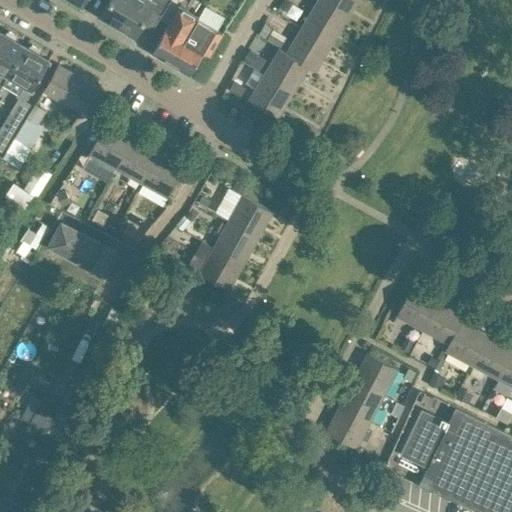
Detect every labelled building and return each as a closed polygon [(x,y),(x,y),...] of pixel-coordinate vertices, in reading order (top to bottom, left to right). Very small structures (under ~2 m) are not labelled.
[(118,25),(132,0),(109,0),(101,13),(100,14),(118,25)] [(132,0),(118,25),(136,35),(136,34),(149,12),(150,13),(153,7),(161,12),(161,13),(162,13),(169,0),(132,0)] [(286,13),(293,1),(290,0),(282,0),(278,9),(286,13)] [(357,0),(317,0),(317,1),(346,19),(357,0)] [(331,44),(346,19),(317,1),(302,27),(331,44)] [(198,18),(199,16),(179,5),(152,52),(171,63),(187,36),(198,18)] [(223,32),(198,18),(187,36),(171,63),(190,74),(204,51),(210,55),(223,32)] [(265,24),(259,32),(267,38),(272,29),(265,24)] [(315,70),(331,44),(302,27),(287,51),(280,47),(279,48),(308,66),(315,70)] [(0,90),(10,74),(27,45),(16,38),(16,34),(9,30),(6,32),(3,31),(0,36),(0,90)] [(25,101),(50,58),(39,52),(39,48),(32,44),(28,46),(27,45),(10,74),(24,82),(16,95),(25,101)] [(249,48),(243,59),(251,64),(258,53),(249,48)] [(293,91),(308,66),(279,48),(264,74),(293,91)] [(58,63),(44,89),(82,110),(96,84),(58,63)] [(278,117),(293,91),(264,74),(249,99),(278,117)] [(234,79),(229,89),(241,96),(246,86),(234,79)] [(6,152),(3,157),(19,167),(22,161),(32,145),(43,128),(38,124),(46,111),(35,103),(6,152)] [(12,110),(0,128),(0,149),(2,150),(23,117),(12,110)] [(115,167),(132,137),(106,123),(89,152),(115,167)] [(142,181),(158,152),(132,137),(115,167),(142,181)] [(158,152),(142,181),(168,196),(184,166),(158,152)] [(43,161),(26,185),(39,194),(56,170),(43,161)] [(236,181),(232,188),(243,194),(246,187),(236,181)] [(209,202),(219,208),(230,189),(220,183),(209,202)] [(65,188),(56,192),(62,206),(71,202),(65,188)] [(228,220),(258,236),(273,210),(243,194),(228,220)] [(202,195),(198,201),(206,206),(210,200),(202,195)] [(184,215),(176,224),(183,230),(190,220),(184,215)] [(244,262),(258,236),(228,220),(214,246),(244,262)] [(117,251),(114,249),(61,221),(49,245),(104,275),(117,251)] [(127,223),(121,234),(136,243),(142,232),(127,223)] [(229,289),(244,262),(214,246),(207,259),(200,272),(229,289)] [(200,272),(207,259),(195,252),(188,266),(200,272)] [(423,328),(439,298),(413,284),(397,314),(423,328)] [(449,342),(465,312),(439,298),(423,328),(449,342)] [(472,363),(487,333),(462,320),(466,313),(465,312),(449,342),(445,349),(472,363)] [(498,377),(511,350),(511,346),(487,333),(472,363),(498,377)] [(406,336),(400,347),(408,351),(414,340),(406,336)] [(511,384),(511,350),(498,377),(511,384)] [(354,378),(384,394),(398,367),(368,351),(354,378)] [(427,363),(434,367),(438,359),(431,355),(427,363)] [(408,369),(403,378),(411,382),(415,373),(408,369)] [(428,383),(439,389),(446,375),(434,369),(434,370),(428,383)] [(370,420),(384,394),(354,378),(340,404),(370,420)] [(468,402),(473,392),(460,387),(456,396),(468,402)] [(429,406),(433,396),(424,392),(420,402),(429,406)] [(396,400),(392,407),(400,411),(404,404),(396,400)] [(356,447),(370,420),(340,404),(326,431),(356,447)] [(422,407),(399,453),(427,466),(419,484),(482,511),(511,511),(511,436),(511,433),(456,406),(449,420),(422,407)] [(496,415),(496,416),(507,422),(511,412),(511,411),(501,406),(496,415)] [(0,511),(9,511),(15,500),(14,500),(14,499),(4,494),(0,501),(0,511)] [(9,511),(24,511),(27,506),(22,504),(15,500),(9,511)]
